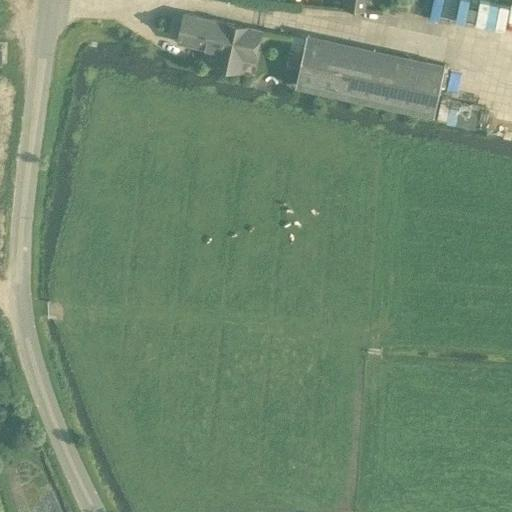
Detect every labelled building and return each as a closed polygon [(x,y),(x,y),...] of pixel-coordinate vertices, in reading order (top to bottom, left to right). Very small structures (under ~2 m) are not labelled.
[(509,0),(484,0),(481,21),(508,25),(511,0),(509,0)] [(218,50),(224,21),(183,12),(177,41),(218,50)] [(224,21),(218,50),(215,65),(240,70),(244,55),(254,58),(254,60),(255,60),(261,29),(224,21)] [(304,48),(296,84),(434,113),(442,77),(304,48)] [(442,117),(460,123),(468,98),(450,93),(442,117)]
